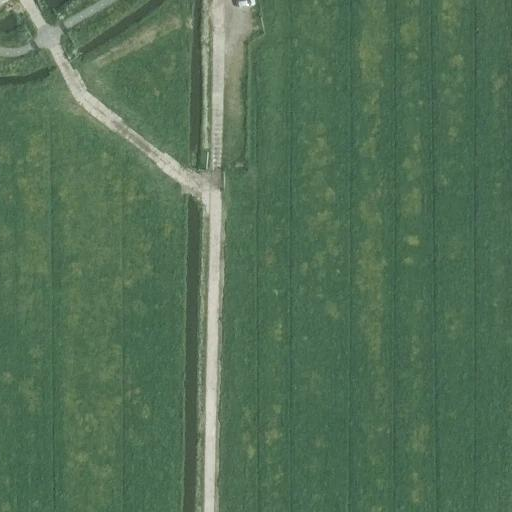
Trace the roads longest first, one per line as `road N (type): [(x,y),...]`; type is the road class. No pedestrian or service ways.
road 1 (track): [(205,511),(219,0)]
road 2 (track): [(215,198),(93,104),(25,0)]
